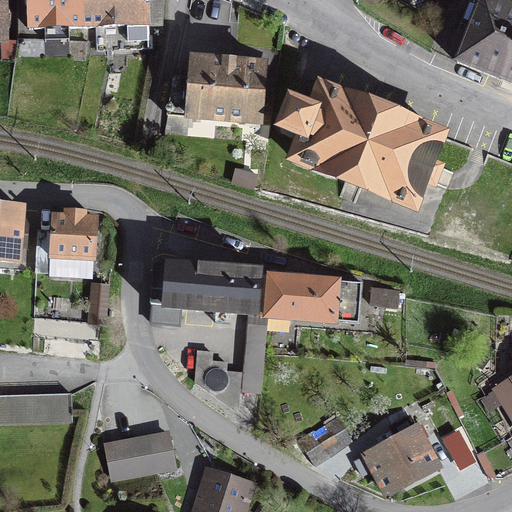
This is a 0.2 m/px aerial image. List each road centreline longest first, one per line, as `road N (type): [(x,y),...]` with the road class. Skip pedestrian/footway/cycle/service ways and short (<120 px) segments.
road 1 (residential): [(382,511),(241,443),(149,378),(136,322),(133,222),(121,204),(0,191)]
road 2 (residential): [(292,0),(437,88),(511,119)]
